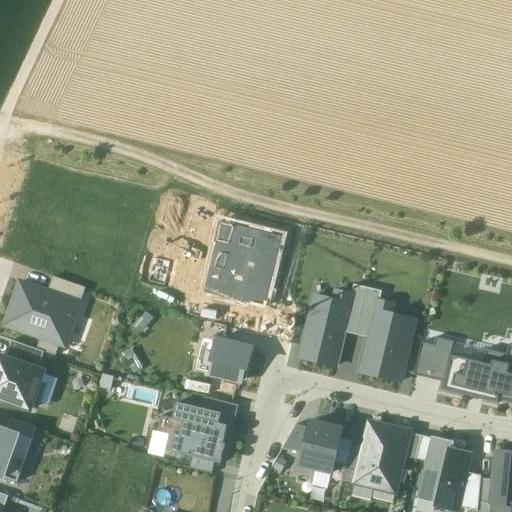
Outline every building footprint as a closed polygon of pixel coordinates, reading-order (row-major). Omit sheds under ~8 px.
[(206,293),(264,306),(280,238),(222,225),(206,293)] [(54,278),(48,293),(80,304),(85,289),(54,278)] [(65,347),(80,304),(48,293),(21,284),(6,326),(41,339),(60,345),(65,347)] [(357,337),(369,289),(355,286),(350,306),(352,306),(346,334),(357,337)] [(357,337),(371,340),(383,293),(369,289),(357,337)] [(317,298),(301,359),(337,368),(346,334),(352,306),(350,306),(317,298)] [(371,340),(363,374),(400,383),(416,322),(378,313),(371,340)] [(60,345),(41,339),(37,350),(45,353),(56,357),(60,345)] [(415,376),(444,383),(450,357),(454,343),(436,339),(434,347),(423,344),(415,376)] [(208,376),(244,385),(253,349),(217,340),(208,376)] [(38,371),(45,353),(37,350),(13,342),(7,360),(38,371)] [(444,383),(442,391),(497,405),(498,401),(511,403),(511,346),(510,346),(508,356),(486,351),(483,365),(450,357),(444,383)] [(44,375),(44,373),(38,371),(7,360),(0,357),(0,399),(31,411),(35,401),(44,375)] [(59,381),(44,375),(35,401),(50,406),(59,381)] [(240,406),(204,398),(201,409),(223,414),(220,425),(229,427),(228,429),(234,430),(240,406)] [(175,435),(171,454),(192,458),(215,464),(221,465),(225,445),(224,445),(228,429),(229,427),(220,425),(223,414),(201,409),(178,404),(174,421),(183,424),(180,437),(175,435)] [(20,436),(33,441),(38,428),(12,420),(8,432),(20,436)] [(343,432),(310,424),(309,430),(301,464),(333,472),(343,432)] [(356,485),(397,494),(405,458),(411,434),(370,425),(364,449),(356,485)] [(303,453),(309,430),(296,426),(285,449),(303,453)] [(0,429),(0,476),(18,483),(26,461),(13,456),(20,436),(8,432),(0,429)] [(411,434),(405,458),(417,460),(422,437),(411,434)] [(434,440),(422,437),(417,460),(429,463),(434,440)] [(473,449),(434,440),(429,463),(420,502),(458,511),(458,508),(467,474),(473,449)] [(356,485),(364,449),(351,445),(342,481),(356,485)] [(511,453),(496,452),(493,481),(491,506),(511,508),(511,453)] [(192,458),(189,469),(212,475),(215,464),(192,458)] [(467,474),(458,508),(473,511),(478,511),(482,480),(482,477),(467,474)] [(489,511),(491,506),(493,481),(482,480),(478,511),(489,511)] [(0,511),(4,511),(10,497),(0,493),(0,511)]
